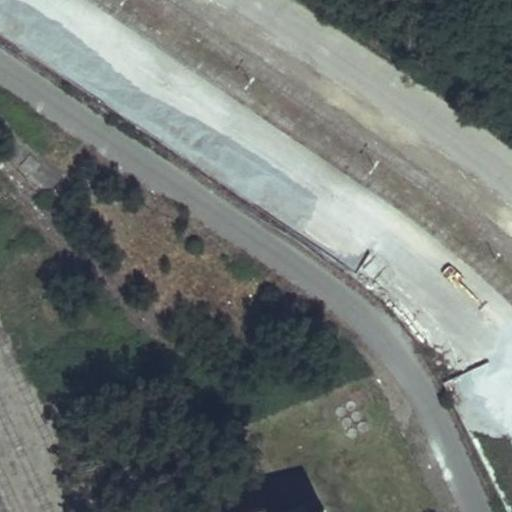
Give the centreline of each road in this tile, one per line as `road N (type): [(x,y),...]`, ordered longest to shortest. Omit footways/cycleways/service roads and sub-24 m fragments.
road 1 (unclassified): [(0,66),(354,315),(419,389)]
road 2 (unknown): [(354,315),(437,328),(511,370)]
road 3 (unclassified): [(475,511),(419,389)]
